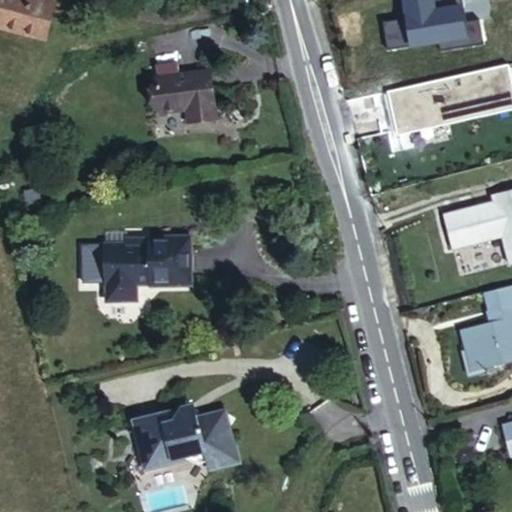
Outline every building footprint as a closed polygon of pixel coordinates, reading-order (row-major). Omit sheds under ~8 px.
[(61,5),(45,0),(0,0),(0,1),(0,26),(50,40),(61,5)] [(511,92),(505,62),(385,88),(390,113),(404,110),(408,125),(511,102),(511,92)] [(225,129),(221,76),(164,81),(167,119),(197,118),(197,132),(225,129)] [(395,132),(511,106),(511,102),(408,125),(404,110),(390,113),(395,132)] [(500,196),(445,208),(452,240),(503,228),(509,258),(511,257),(511,183),(497,187),(500,196)] [(196,241),(154,241),(153,249),(130,249),(131,241),(130,235),(110,235),(111,246),(109,247),(109,298),(118,304),(140,305),(139,289),(197,290),(196,241)] [(153,249),(154,241),(131,241),(130,249),(153,249)] [(511,278),(471,288),(479,318),(448,327),(453,346),(450,347),(455,370),(472,366),(470,362),(511,351),(511,310),(510,304),(506,305),(505,299),(511,297),(511,278)] [(234,469),(243,454),(242,450),(233,445),(236,441),(228,414),(200,421),(200,417),(188,411),(183,419),(176,415),(137,425),(146,458),(153,456),(158,470),(208,457),(213,475),(234,469)] [(511,428),(500,431),(508,463),(511,461),(511,428)] [(246,466),(243,454),(234,469),(246,466)] [(153,456),(146,458),(149,472),(158,470),(153,456)]
